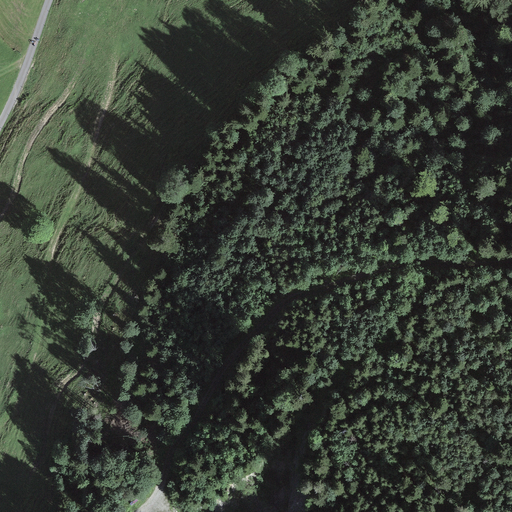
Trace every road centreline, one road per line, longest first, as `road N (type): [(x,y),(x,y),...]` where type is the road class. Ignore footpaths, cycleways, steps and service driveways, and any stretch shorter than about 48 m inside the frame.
road 1 (track): [(139,511),(245,340),(289,298),(430,262),(511,263)]
road 2 (track): [(51,0),(0,131)]
